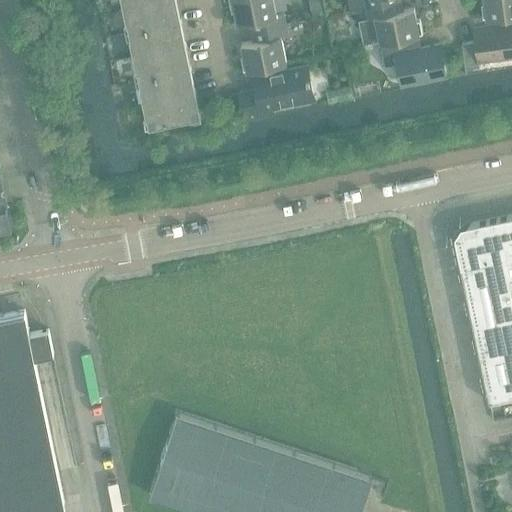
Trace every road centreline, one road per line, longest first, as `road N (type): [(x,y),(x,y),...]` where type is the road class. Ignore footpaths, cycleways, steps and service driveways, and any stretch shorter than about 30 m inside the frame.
road 1 (tertiary): [(56,263),(414,192)]
road 2 (unclassified): [(414,192),(480,511)]
road 3 (residential): [(56,263),(1,0)]
road 4 (unclassified): [(111,511),(56,263)]
